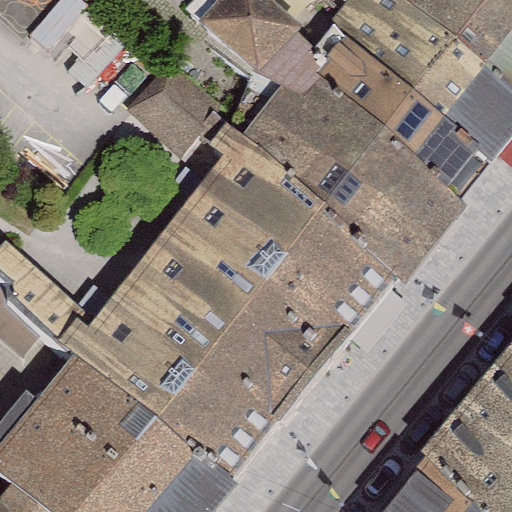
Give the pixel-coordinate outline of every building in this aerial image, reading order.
[(241,133),(397,283),(511,136),(511,92),(401,0),(350,0),(306,55),(239,0),(203,0),(180,25),(260,104),(241,133)] [(511,0),(401,0),(511,92),(511,0)] [(60,369),(215,509),(397,283),(241,133),(176,75),(133,122),(199,185),(60,369)] [(511,511),(511,366),(442,464),(494,511),(511,511)] [(0,502),(10,511),(212,511),(215,509),(60,369),(0,440),(0,502)] [(494,511),(442,464),(395,511),(494,511)] [(0,511),(10,511),(0,502),(0,511)]
